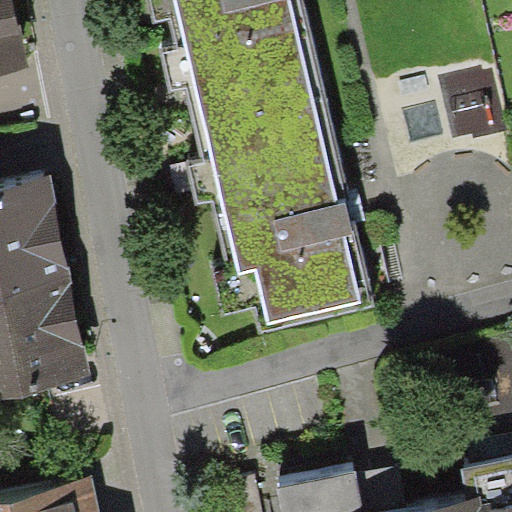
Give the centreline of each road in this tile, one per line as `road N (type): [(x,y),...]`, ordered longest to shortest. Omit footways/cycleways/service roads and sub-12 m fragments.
road 1 (residential): [(157,411),(65,0)]
road 2 (residential): [(157,411),(511,321)]
